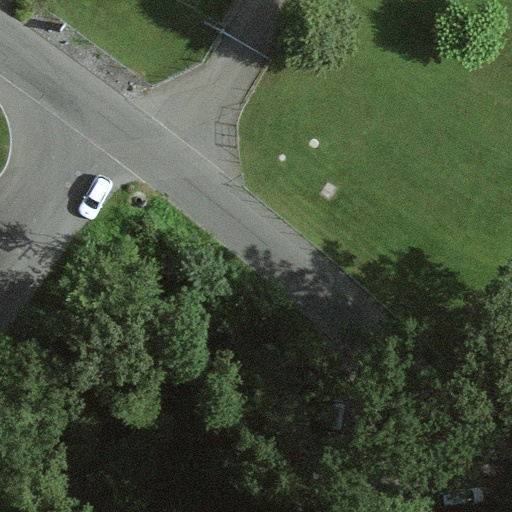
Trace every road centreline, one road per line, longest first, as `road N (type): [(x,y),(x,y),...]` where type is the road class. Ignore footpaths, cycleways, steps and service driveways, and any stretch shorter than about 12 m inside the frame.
road 1 (tertiary): [(511,447),(178,165),(0,46)]
road 2 (track): [(451,511),(442,385)]
